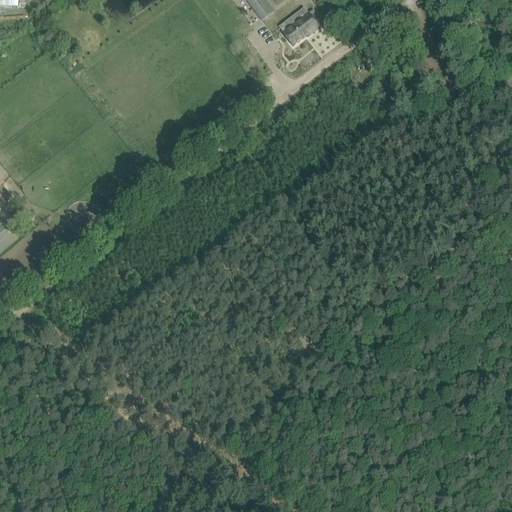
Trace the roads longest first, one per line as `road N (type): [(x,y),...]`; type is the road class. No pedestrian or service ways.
road 1 (track): [(16,313),(256,122)]
road 2 (track): [(286,511),(77,363)]
road 3 (track): [(511,385),(328,511)]
road 4 (track): [(256,122),(413,0)]
